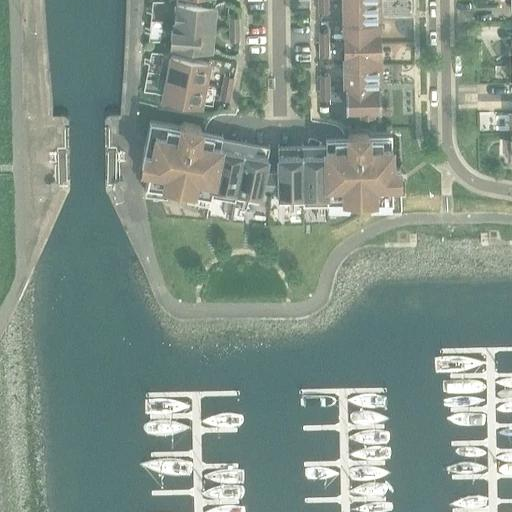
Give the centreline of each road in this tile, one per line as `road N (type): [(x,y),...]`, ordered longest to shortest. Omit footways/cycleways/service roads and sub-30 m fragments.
road 1 (residential): [(511,191),(468,178),(448,150),(444,0)]
road 2 (residential): [(278,126),(277,0)]
